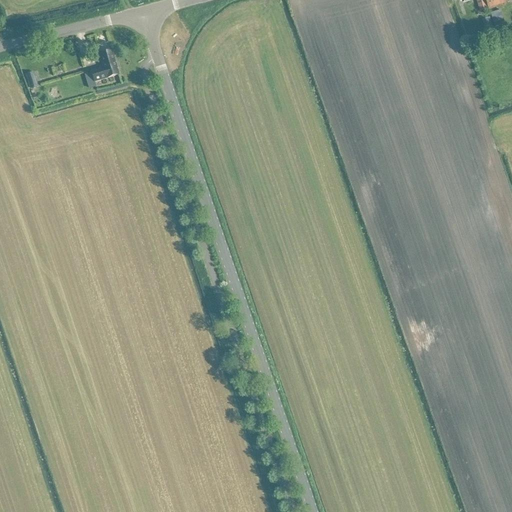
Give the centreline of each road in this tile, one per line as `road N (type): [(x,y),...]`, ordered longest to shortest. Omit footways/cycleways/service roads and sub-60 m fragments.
road 1 (tertiary): [(313,511),(143,12)]
road 2 (tertiary): [(143,12),(0,49)]
